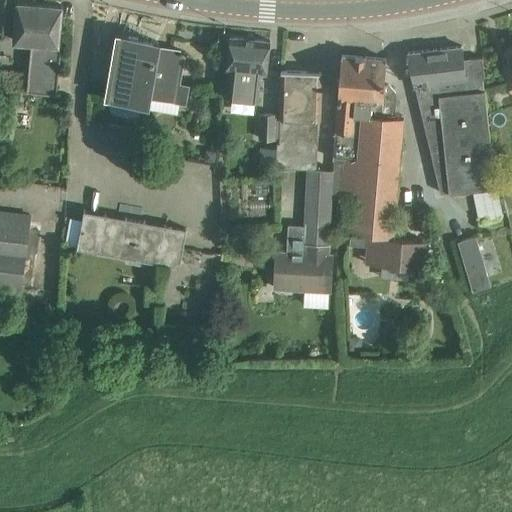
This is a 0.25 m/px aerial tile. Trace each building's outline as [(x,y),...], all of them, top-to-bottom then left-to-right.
[(63,5),(18,0),(16,21),(14,40),(31,42),(28,91),(57,94),(62,42),(59,42),(63,5)] [(111,71),(145,77),(152,40),(118,34),(111,71)] [(270,40),(230,36),(227,68),(232,69),(229,97),(257,100),(260,72),(267,73),(270,40)] [(152,40),(145,77),(140,102),(148,104),(149,98),(185,105),(190,84),(179,82),(185,51),(159,46),(160,42),(152,40)] [(463,46),(409,52),(415,86),(442,192),(450,190),(451,191),(472,188),(479,221),(504,215),(498,186),(495,187),(485,89),(484,89),(483,78),(485,78),(483,57),(464,59),(463,46)] [(340,74),(337,112),(395,117),(397,96),(395,96),(395,91),(389,84),(385,84),(387,58),(342,54),(340,74)] [(321,71),(282,70),(279,142),(316,144),(316,119),(320,119),(321,71)] [(107,96),(140,102),(145,77),(111,71),(107,96)] [(404,118),(395,117),(337,112),(333,158),(345,159),(338,232),(367,234),(367,235),(394,237),(404,118)] [(276,115),(262,115),(261,138),(275,138),(276,115)] [(136,127),(108,122),(106,136),(133,141),(136,127)] [(204,153),(204,160),(215,161),(216,150),(210,149),(204,153)] [(308,169),(305,224),(304,227),(289,226),(289,223),(288,223),(287,251),(277,251),(275,286),(330,290),(332,255),(328,254),(333,170),(314,169),(308,169)] [(0,291),(18,293),(21,294),(30,214),(0,210),(0,291)] [(187,228),(84,210),(77,247),(180,266),(187,228)] [(425,239),(394,237),(367,235),(365,263),(423,268),(425,239)] [(476,235),(459,240),(474,289),(491,284),(476,235)] [(445,306),(451,301),(446,294),(439,300),(445,306)] [(216,326),(158,322),(156,348),(213,352),(216,326)] [(347,351),(361,351),(361,337),(347,337),(347,351)]
